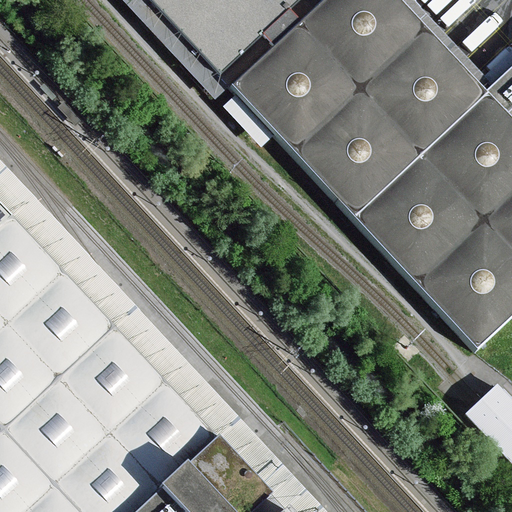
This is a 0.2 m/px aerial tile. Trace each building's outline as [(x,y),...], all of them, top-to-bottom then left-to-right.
[(222,89),(138,0),(113,0),(208,101),(222,89)] [(227,93),(311,15),(297,0),(138,0),(222,89),(227,93)] [(386,0),(325,0),(311,15),(227,93),(475,354),(511,319),(511,135),(505,127),(511,120),(511,62),(487,86),(476,96),(386,0)] [(407,0),(386,0),(476,96),(487,86),(407,0)] [(41,85),(36,90),(47,103),(53,99),(41,85)] [(269,496),(284,511),(322,511),(32,197),(5,169),(0,163),(0,208),(9,217),(215,439),(269,496)] [(0,225),(9,217),(0,208),(0,225)] [(0,511),(135,511),(215,439),(9,217),(0,225),(0,511)] [(461,417),(511,472),(511,407),(493,387),(461,417)] [(135,511),(252,511),(269,496),(215,439),(135,511)] [(269,496),(252,511),(282,511),(284,511),(269,496)]
